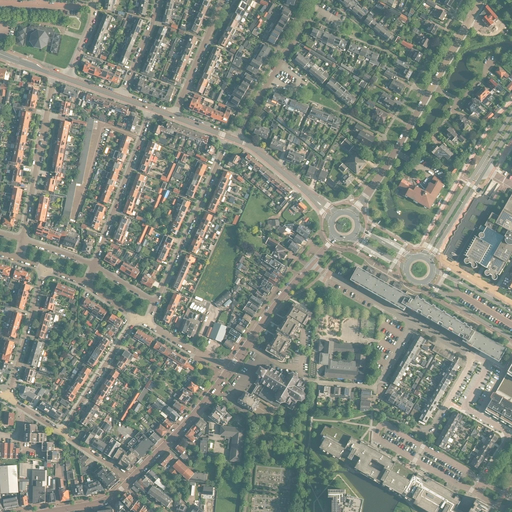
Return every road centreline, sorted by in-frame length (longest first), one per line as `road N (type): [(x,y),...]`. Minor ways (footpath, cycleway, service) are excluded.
road 1 (residential): [(228,137),(155,301)]
road 2 (residential): [(22,239),(53,74)]
road 3 (residential): [(93,265),(150,108)]
road 4 (residential): [(235,140),(313,0)]
road 5 (residential): [(129,479),(227,370)]
road 6 (residential): [(59,433),(134,317)]
road 7 (residential): [(6,398),(44,267)]
road 8 (residential): [(227,370),(310,263)]
road 9 (residential): [(172,116),(221,0)]
road 10 (secondary): [(332,216),(235,140)]
